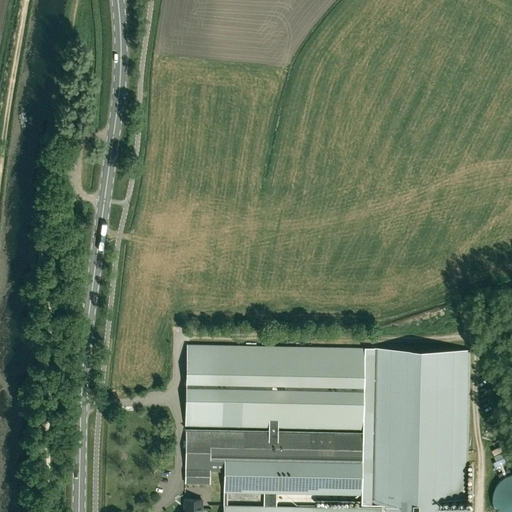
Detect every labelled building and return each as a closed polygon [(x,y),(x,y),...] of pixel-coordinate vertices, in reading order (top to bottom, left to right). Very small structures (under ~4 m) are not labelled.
[(239,346),(187,345),(185,431),(203,431),(203,425),(269,426),(279,426),(362,428),(362,434),(361,494),(361,504),(385,505),(385,510),(443,511),(443,497),(468,498),(471,350),(239,346)] [(184,482),(197,482),(197,470),(224,470),(224,504),(227,504),(228,491),(264,492),(264,491),(277,491),(277,493),(361,494),(362,434),(279,433),(279,426),(269,426),(269,432),(203,431),(185,431),(184,482)] [(511,511),(511,473),(506,476),(500,480),(496,486),(493,492),(493,499),(494,506),(496,511),(511,511)] [(276,505),(277,495),(277,493),(277,491),(264,491),(264,492),(264,495),(263,505),(227,504),(224,504),(223,511),(381,511),(382,507),(276,505)] [(201,511),(202,499),(184,499),(184,511),(201,511)]
